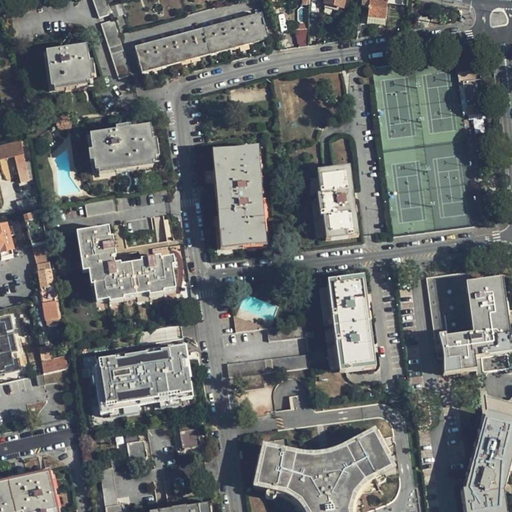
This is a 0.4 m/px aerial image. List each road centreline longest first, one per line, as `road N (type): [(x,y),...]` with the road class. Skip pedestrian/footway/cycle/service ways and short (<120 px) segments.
road 1 (residential): [(481,28),(225,75),(184,92),(202,276)]
road 2 (residential): [(202,276),(511,234)]
road 3 (residential): [(202,276),(236,511)]
road 4 (unknown): [(364,51),(382,251)]
road 5 (unknown): [(420,246),(445,434)]
road 6 (unknown): [(147,102),(133,50),(255,16)]
road 7 (unknown): [(147,102),(124,105),(110,96),(91,31),(36,32)]
road 8 (residential): [(0,449),(65,435),(74,441),(85,511)]
